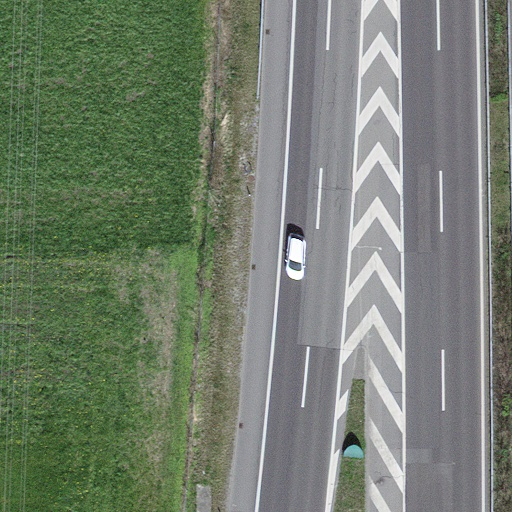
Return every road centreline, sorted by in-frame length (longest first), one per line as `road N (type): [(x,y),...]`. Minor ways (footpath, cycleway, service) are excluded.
road 1 (motorway): [(331,0),(316,276),(292,511)]
road 2 (motorway): [(439,0),(446,511)]
